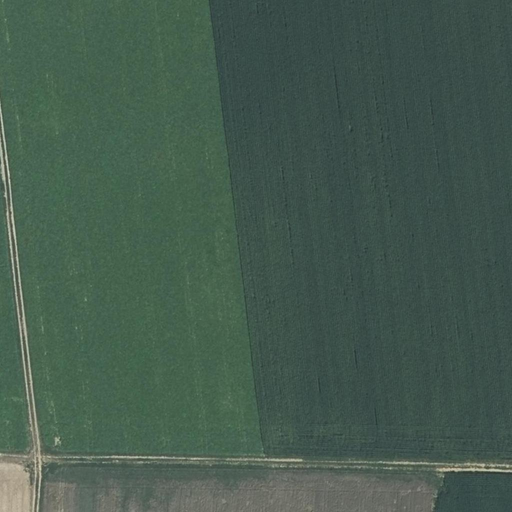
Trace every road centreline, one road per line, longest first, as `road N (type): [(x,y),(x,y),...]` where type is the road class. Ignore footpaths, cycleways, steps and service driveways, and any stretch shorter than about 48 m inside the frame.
road 1 (track): [(0,445),(511,458)]
road 2 (track): [(0,118),(41,446)]
